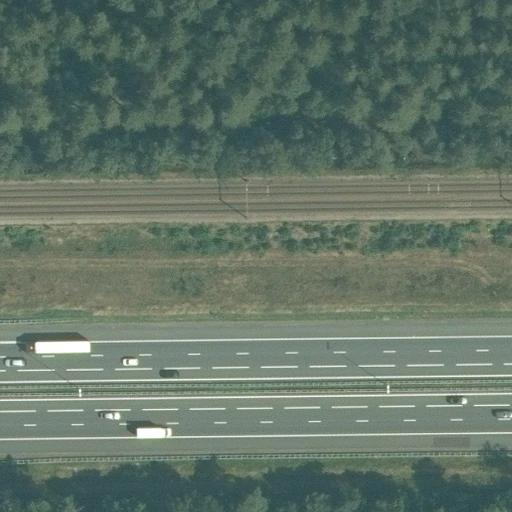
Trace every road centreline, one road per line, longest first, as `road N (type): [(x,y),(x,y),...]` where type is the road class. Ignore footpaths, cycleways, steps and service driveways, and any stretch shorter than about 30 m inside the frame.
road 1 (track): [(511,123),(0,130)]
road 2 (motorway): [(511,356),(0,362)]
road 3 (motorway): [(0,418),(511,412)]
